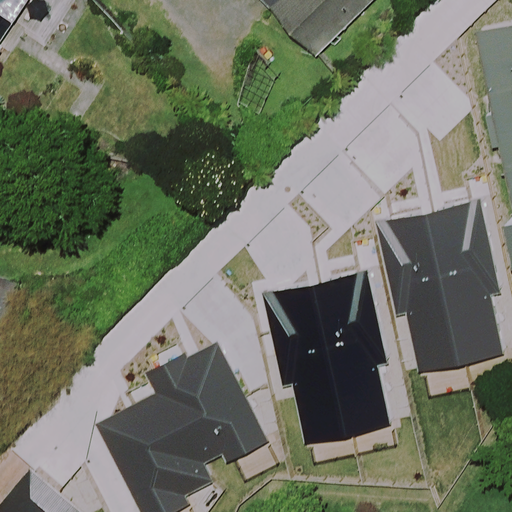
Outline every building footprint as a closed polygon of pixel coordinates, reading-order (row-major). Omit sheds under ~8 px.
[(0,0),(0,50),(31,0),(0,0)] [(264,0),(319,55),(373,0),(264,0)] [(491,145),(501,144),(511,200),(511,220),(507,222),(511,248),(511,23),(478,30),(493,106),(484,108),(491,145)] [(406,347),(399,180),(303,184),(309,351),(406,347)] [(0,274),(0,329),(11,277),(0,274)] [(90,511),(30,464),(0,502),(0,511),(90,511)]
